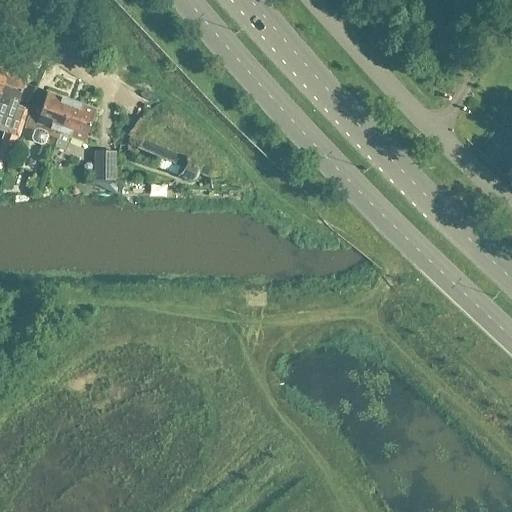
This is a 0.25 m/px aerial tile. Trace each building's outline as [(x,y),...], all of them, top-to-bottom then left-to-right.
[(0,115),(12,119),(26,78),(8,71),(0,93),(0,115)] [(58,140),(72,102),(47,93),(39,115),(30,112),(24,127),(34,131),(31,138),(33,142),(41,145),(46,143),(48,136),(57,139),(58,140)] [(85,142),(96,110),(72,102),(58,140),(57,139),(54,146),(66,150),(71,137),(85,142)] [(141,120),(130,136),(140,143),(138,147),(161,156),(156,167),(178,176),(177,176),(177,177),(180,175),(183,173),(186,177),(184,180),(187,181),(188,181),(189,181),(190,181),(191,181),(192,181),(193,181),(193,180),(194,180),(195,180),(195,179),(196,179),(197,178),(197,177),(200,172),(203,174),(211,177),(216,170),(214,161),(161,124),(152,125),(151,127),(142,120),(141,120)] [(5,130),(0,144),(0,159),(8,162),(18,135),(5,130)] [(115,180),(115,152),(95,152),(94,180),(115,180)] [(6,174),(2,186),(10,189),(14,177),(6,174)]
